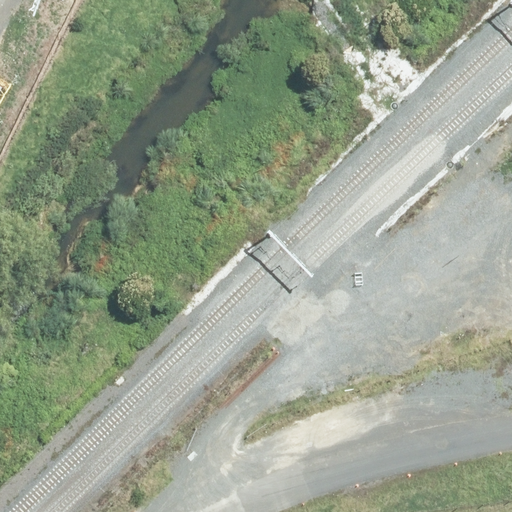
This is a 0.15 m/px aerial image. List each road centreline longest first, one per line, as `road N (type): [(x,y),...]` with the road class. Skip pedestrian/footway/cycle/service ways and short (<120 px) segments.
road 1 (unclassified): [(237,511),(342,470),(511,432)]
road 2 (track): [(257,391),(214,444),(200,484),(201,511)]
